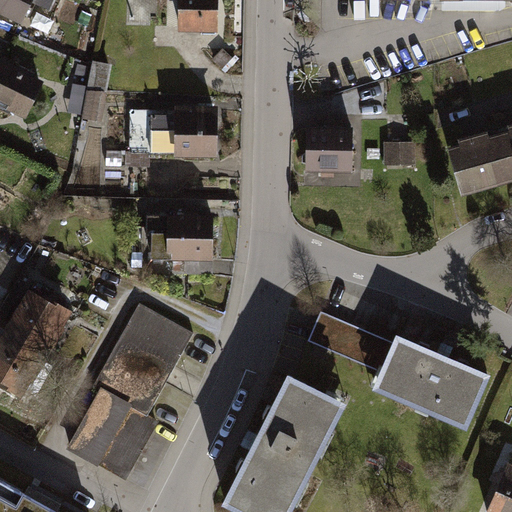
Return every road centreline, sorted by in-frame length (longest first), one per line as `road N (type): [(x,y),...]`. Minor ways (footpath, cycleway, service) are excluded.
road 1 (residential): [(271,250),(250,336),(169,511)]
road 2 (residential): [(274,0),(271,250)]
road 3 (residential): [(271,250),(423,281)]
